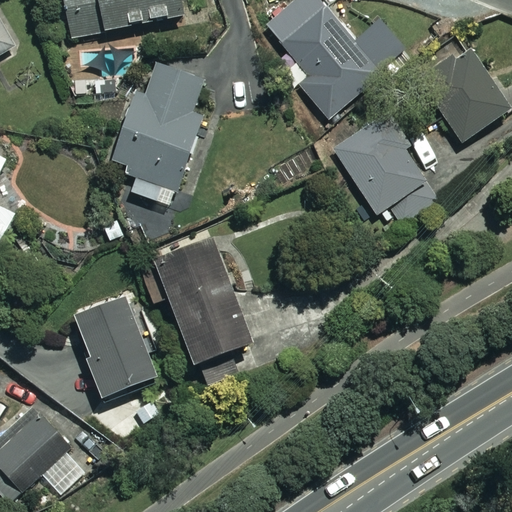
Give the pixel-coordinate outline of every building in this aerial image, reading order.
[(66,0),(74,39),(186,16),(183,0),(66,0)] [(352,44),(316,0),(297,0),(262,29),(301,78),(291,86),(323,126),(382,79),(379,75),(403,55),(378,24),(352,44)] [(0,57),(19,47),(0,13),(0,57)] [(508,116),(469,54),(453,64),(450,59),(427,75),(430,79),(419,85),(458,148),(508,116)] [(217,79),(162,58),(147,97),(139,94),(114,161),(142,171),(134,193),(170,206),(217,79)] [(412,149),(389,114),(331,153),(373,218),(386,209),(398,227),(435,203),(403,155),(412,149)] [(0,155),(0,248),(18,215),(0,204),(0,175),(8,160),(0,155)] [(213,236),(141,264),(159,311),(174,305),(197,365),(254,343),(213,236)] [(159,382),(127,300),(74,321),(106,403),(159,382)] [(0,493),(11,505),(43,476),(63,497),(87,475),(67,454),(72,450),(40,415),(0,450),(0,493)]
